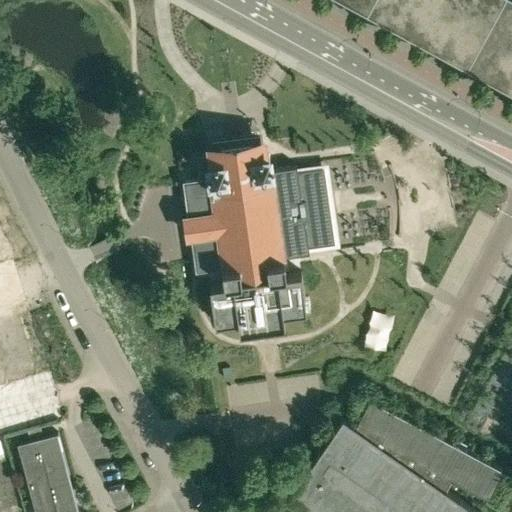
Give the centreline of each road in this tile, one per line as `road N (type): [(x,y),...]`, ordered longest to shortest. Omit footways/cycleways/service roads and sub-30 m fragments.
road 1 (residential): [(185,494),(0,149)]
road 2 (secondary): [(198,0),(511,170)]
road 3 (secondary): [(511,144),(250,0)]
